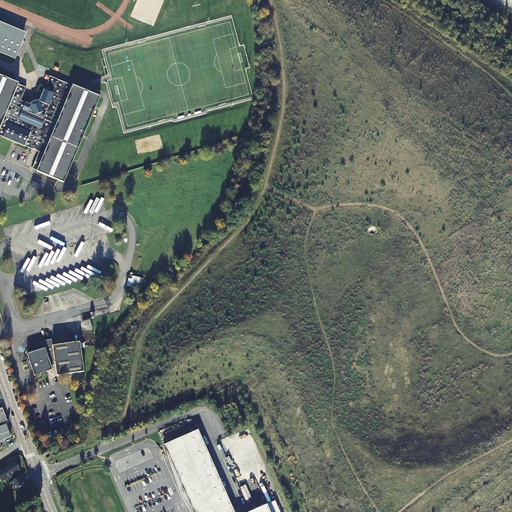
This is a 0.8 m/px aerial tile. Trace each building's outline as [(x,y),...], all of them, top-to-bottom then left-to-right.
[(215,18),(223,16),(221,9),(214,11),(215,18)] [(235,22),(236,29),(243,27),(242,20),(235,22)] [(0,23),(0,29),(23,39),(25,34),(0,23)] [(0,51),(15,58),(23,39),(0,29),(0,51)] [(81,63),(82,55),(74,54),(73,62),(81,63)] [(52,59),(50,67),(58,68),(59,61),(52,59)] [(49,76),(39,101),(37,101),(31,104),(30,105),(20,101),(26,88),(19,85),(19,84),(0,75),(0,135),(3,137),(3,138),(25,147),(26,147),(39,152),(37,157),(32,168),(33,168),(35,169),(37,171),(63,182),(100,96),(72,85),(72,86),(58,80),(49,76)] [(238,110),(232,112),(234,119),(240,117),(238,110)] [(237,121),(229,123),(232,130),(239,128),(237,121)] [(217,127),(210,130),(212,137),(219,134),(217,127)] [(154,147),(147,149),(149,156),(156,154),(154,147)] [(23,273),(30,260),(28,259),(21,272),(23,273)] [(126,286),(140,289),(143,279),(129,275),(126,286)] [(82,322),(84,326),(86,326),(88,330),(93,329),(90,320),(82,322)] [(51,338),(46,340),(43,340),(45,347),(27,353),(32,368),(34,375),(52,369),(51,365),(53,364),(56,364),(57,374),(85,370),(84,357),(83,350),(81,340),(52,344),(51,338)] [(3,440),(11,437),(6,424),(0,426),(0,448),(2,447),(0,444),(4,442),(3,440)] [(234,511),(198,429),(164,445),(193,511),(234,511)] [(20,469),(15,461),(6,467),(11,476),(20,469)] [(11,476),(6,467),(0,471),(0,479),(1,482),(11,476)] [(24,478),(22,475),(11,482),(16,490),(26,483),(23,479),(24,478)] [(279,511),(275,500),(267,504),(270,511),(279,511)]
